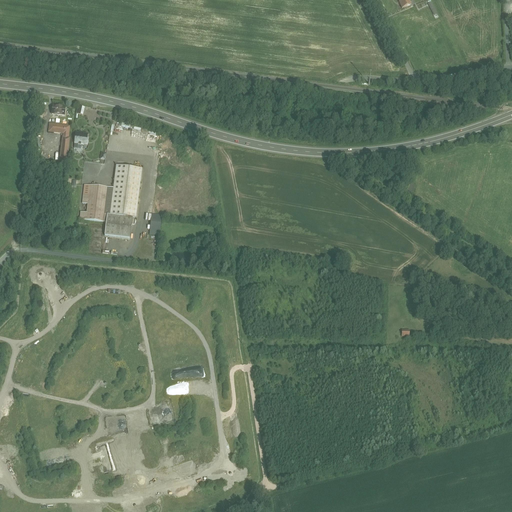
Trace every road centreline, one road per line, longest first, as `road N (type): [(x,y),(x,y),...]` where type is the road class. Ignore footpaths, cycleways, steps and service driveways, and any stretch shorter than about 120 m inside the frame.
road 1 (secondary): [(0,84),(98,98),(236,140),(321,153),(431,142),(511,115)]
road 2 (track): [(0,338),(18,345),(7,379),(13,386),(113,413),(142,409),(152,395),(134,291),(100,288),(77,298),(31,339)]
road 3 (track): [(16,250),(133,262),(137,234)]
